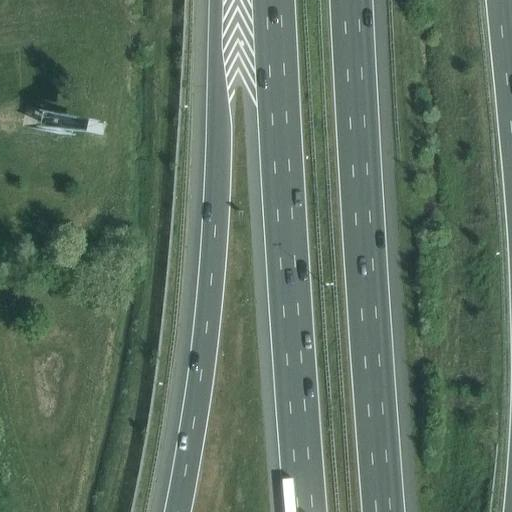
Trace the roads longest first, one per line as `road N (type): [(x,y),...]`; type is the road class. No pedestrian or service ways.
road 1 (motorway): [(217,0),(207,288),(175,511)]
road 2 (motorway): [(380,511),(349,0)]
road 3 (motorway): [(511,511),(511,196),(493,0)]
road 4 (motorway): [(272,0),(301,511)]
